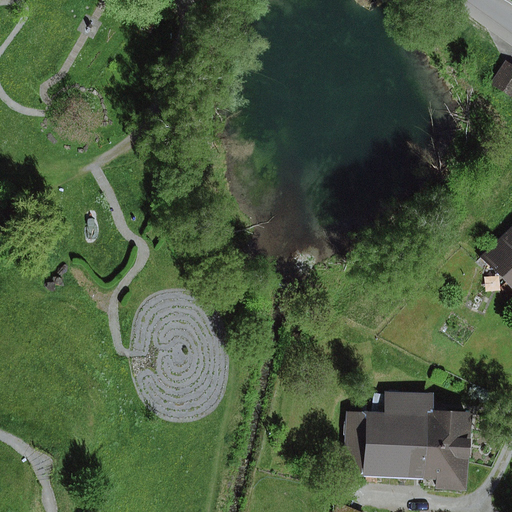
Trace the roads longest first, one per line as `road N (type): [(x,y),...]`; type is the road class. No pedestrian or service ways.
road 1 (track): [(201,0),(176,82),(171,139),(179,192),(235,302)]
road 2 (track): [(200,4),(228,55),(228,184),(242,212)]
